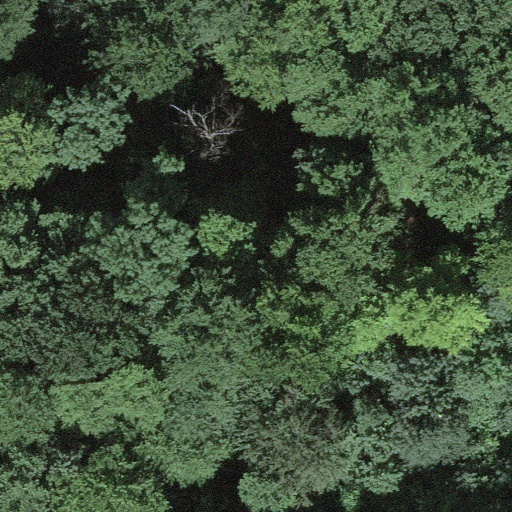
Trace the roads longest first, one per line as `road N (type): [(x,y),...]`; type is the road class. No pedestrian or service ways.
road 1 (track): [(511,283),(424,357),(269,453),(206,511)]
road 2 (track): [(269,453),(430,444),(511,392)]
